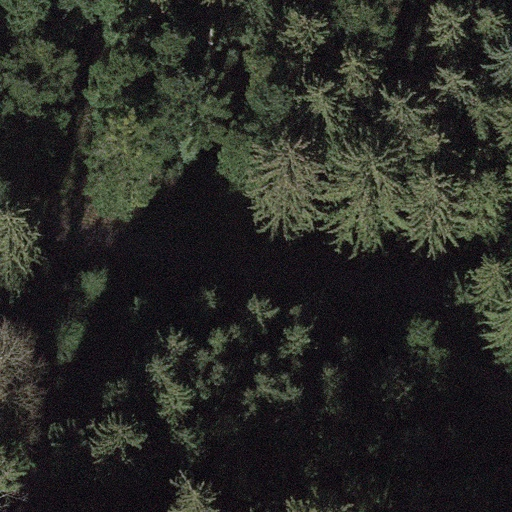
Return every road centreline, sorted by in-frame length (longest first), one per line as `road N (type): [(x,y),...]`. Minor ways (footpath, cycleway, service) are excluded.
road 1 (track): [(511,284),(290,282),(0,246)]
road 2 (track): [(0,350),(34,430),(32,511)]
